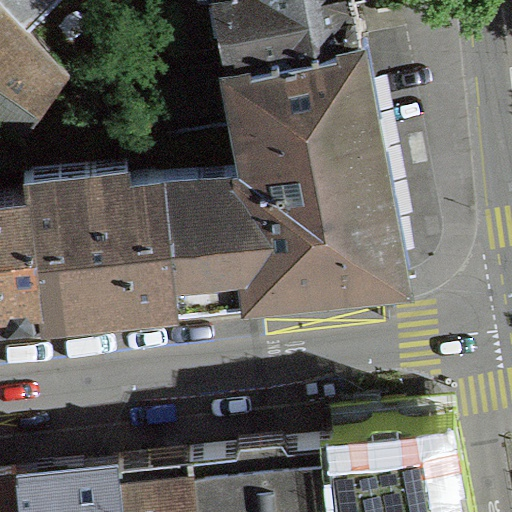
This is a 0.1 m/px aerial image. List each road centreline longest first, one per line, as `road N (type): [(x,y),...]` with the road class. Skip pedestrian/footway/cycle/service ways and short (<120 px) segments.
road 1 (tertiary): [(0,384),(419,342),(511,322)]
road 2 (primary): [(469,0),(511,223)]
road 3 (residential): [(511,361),(496,451),(507,511)]
